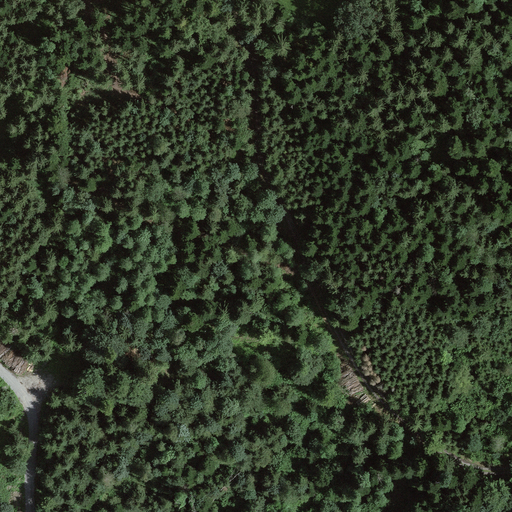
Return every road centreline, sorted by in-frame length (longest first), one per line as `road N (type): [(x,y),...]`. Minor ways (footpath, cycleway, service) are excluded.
road 1 (track): [(224,0),(253,48),(258,155),(363,373),(428,447),(485,483),(511,479)]
road 2 (track): [(28,511),(35,420),(0,370)]
